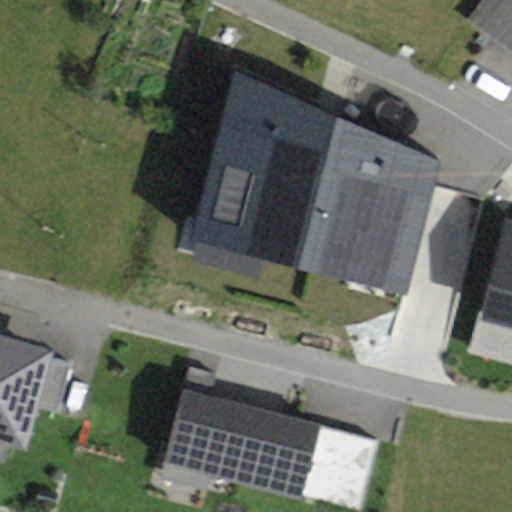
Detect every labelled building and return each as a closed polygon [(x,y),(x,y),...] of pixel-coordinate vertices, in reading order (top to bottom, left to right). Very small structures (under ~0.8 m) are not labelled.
[(511,0),(481,0),(467,21),(511,52),(511,0)] [(440,161),(233,72),(188,235),(403,289),(440,161)] [(511,220),(505,219),(469,355),(511,366),(511,220)] [(0,462),(5,464),(9,449),(27,454),(41,406),(61,412),(75,364),(52,357),(53,354),(0,338),(0,462)] [(359,511),(377,440),(182,393),(164,466),(354,511),(359,511)]
